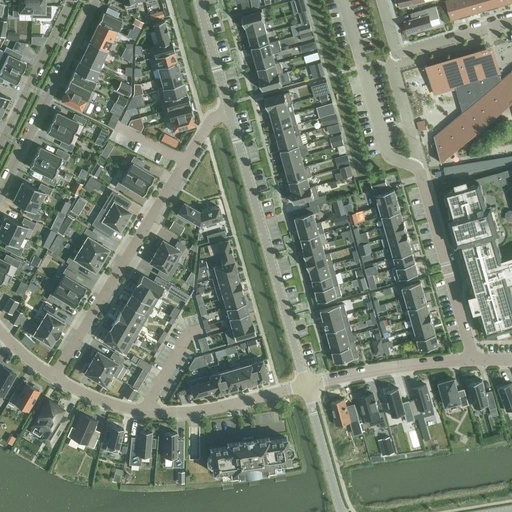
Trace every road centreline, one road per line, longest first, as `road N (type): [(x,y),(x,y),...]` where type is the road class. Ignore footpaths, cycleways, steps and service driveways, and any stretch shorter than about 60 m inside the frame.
road 1 (residential): [(342,0),(388,154),(421,178),(473,360)]
road 2 (residential): [(54,377),(205,128),(229,112)]
road 3 (unclassified): [(306,385),(229,112)]
road 4 (residential): [(54,377),(106,403),(169,413),(306,385)]
road 5 (residential): [(0,193),(95,0)]
road 6 (residential): [(382,0),(400,52),(511,21)]
road 7 (residential): [(306,385),(473,360)]
road 8 (residential): [(69,0),(0,143)]
road 9 (unclassified): [(341,511),(306,385)]
